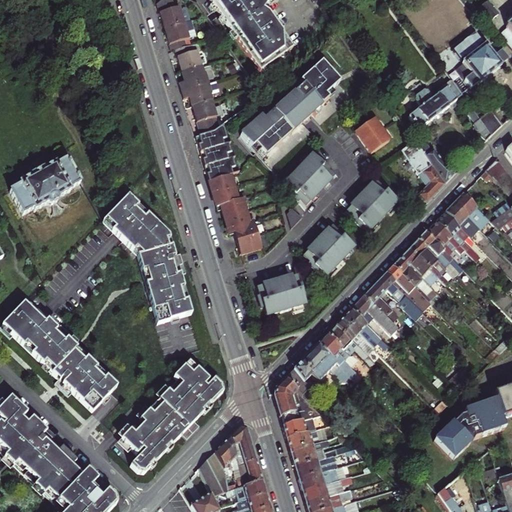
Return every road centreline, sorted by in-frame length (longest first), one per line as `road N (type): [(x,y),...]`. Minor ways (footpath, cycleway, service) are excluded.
road 1 (tertiary): [(251,396),(130,0)]
road 2 (residential): [(494,148),(251,396)]
road 3 (residential): [(145,506),(0,366)]
road 4 (tertiary): [(251,396),(145,506)]
road 5 (residential): [(287,511),(251,396)]
